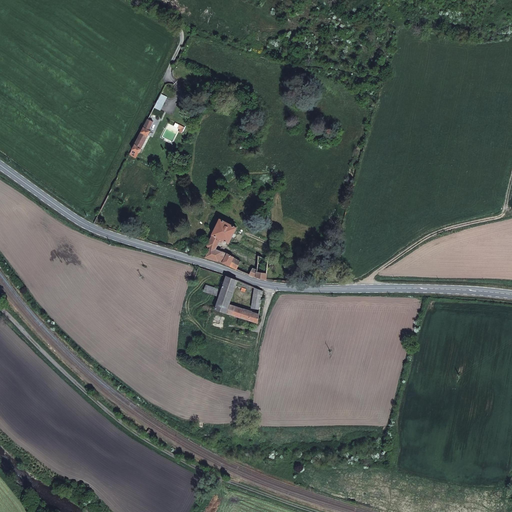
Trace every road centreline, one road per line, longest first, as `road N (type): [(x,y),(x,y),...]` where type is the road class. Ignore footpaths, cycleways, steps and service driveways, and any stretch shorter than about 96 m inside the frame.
road 1 (secondary): [(0,164),(90,228),(272,286),(511,296)]
road 2 (track): [(0,308),(138,436),(193,466),(320,511)]
